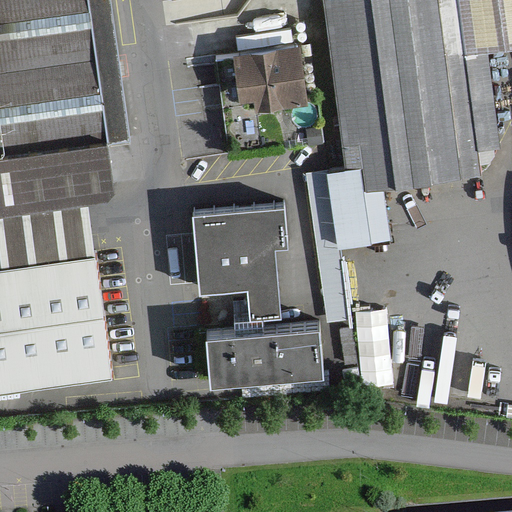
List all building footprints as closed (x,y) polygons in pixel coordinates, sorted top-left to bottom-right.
[(140,133),(121,0),(0,0),(0,211),(128,194),(120,136),(140,133)] [(511,0),(321,0),(346,168),(364,165),(367,187),(482,170),(479,152),(501,149),(487,51),(511,47),(511,0)] [(312,91),(306,45),(247,52),(253,98),(312,91)] [(285,199),(193,206),(200,286),(247,282),(250,312),(281,309),(276,242),(288,240),(285,199)] [(107,251),(0,267),(0,389),(125,371),(107,251)] [(324,320),(214,331),(218,378),(329,367),(324,320)]
